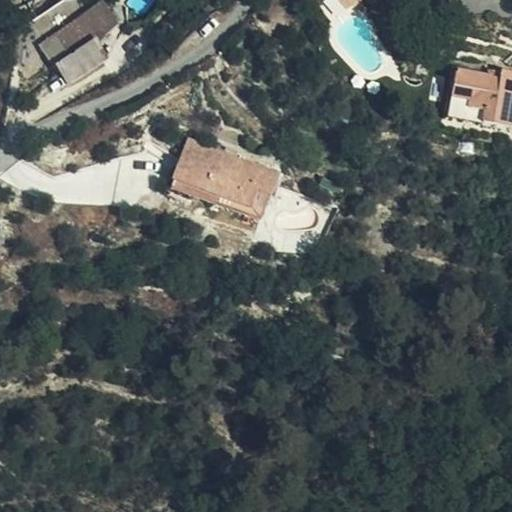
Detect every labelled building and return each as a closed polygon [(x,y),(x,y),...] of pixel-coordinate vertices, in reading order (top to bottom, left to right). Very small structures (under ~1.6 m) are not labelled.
[(81,61),(117,36),(104,17),(67,42),(81,61)] [(128,52),(117,36),(81,61),(91,76),(128,52)] [(511,103),(485,91),(474,114),(480,118),(477,125),(484,129),(479,140),(511,156),(511,103)] [(480,118),(474,114),(462,132),(479,140),(484,129),(477,125),(480,118)] [(313,167),(228,130),(208,180),(292,213),(313,167)]
